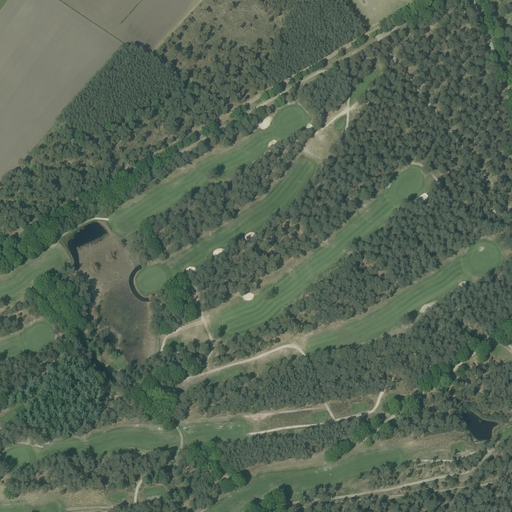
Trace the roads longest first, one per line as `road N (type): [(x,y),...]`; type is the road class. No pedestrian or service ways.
road 1 (track): [(203,370),(296,348),(345,438),(356,443),(511,323)]
road 2 (track): [(185,280),(212,349),(196,376),(139,384),(181,441),(180,451),(138,484),(134,511)]
road 3 (track): [(54,316),(82,333),(118,375),(139,384),(41,412),(13,431),(0,427)]
road 4 (track): [(511,224),(484,206),(456,204),(420,164),(355,158),(345,142),(348,87)]
road 5 (track): [(491,450),(463,472),(266,511)]
